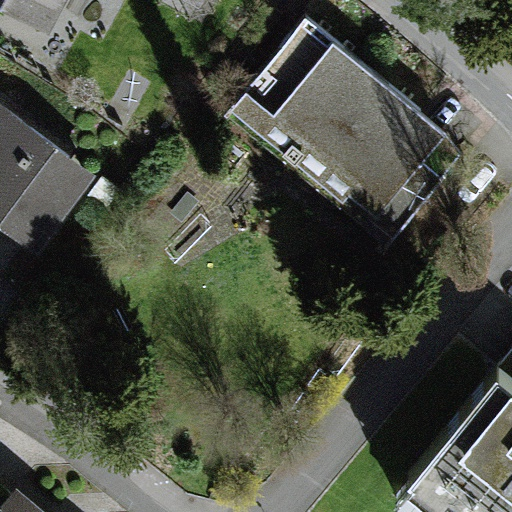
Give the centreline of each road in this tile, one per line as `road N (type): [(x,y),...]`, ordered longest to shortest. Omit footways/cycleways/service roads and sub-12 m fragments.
road 1 (residential): [(511,208),(248,511)]
road 2 (residential): [(157,511),(0,392)]
road 3 (residential): [(511,113),(384,0)]
